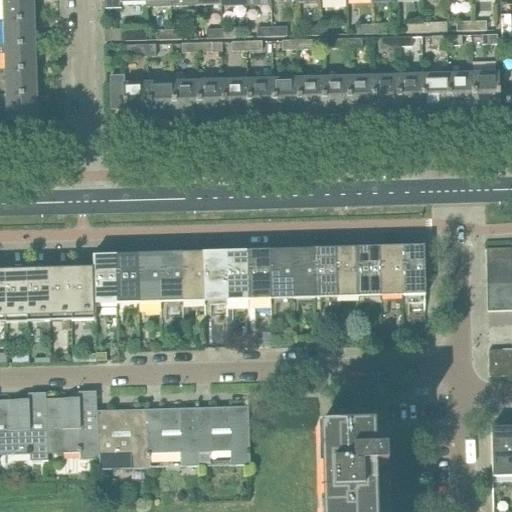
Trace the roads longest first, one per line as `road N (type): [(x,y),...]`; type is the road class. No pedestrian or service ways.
road 1 (residential): [(460,365),(0,378)]
road 2 (residential): [(0,235),(455,225)]
road 3 (tertiary): [(82,202),(454,191)]
road 4 (unclassified): [(82,202),(79,0)]
road 5 (residential): [(460,365),(455,225)]
